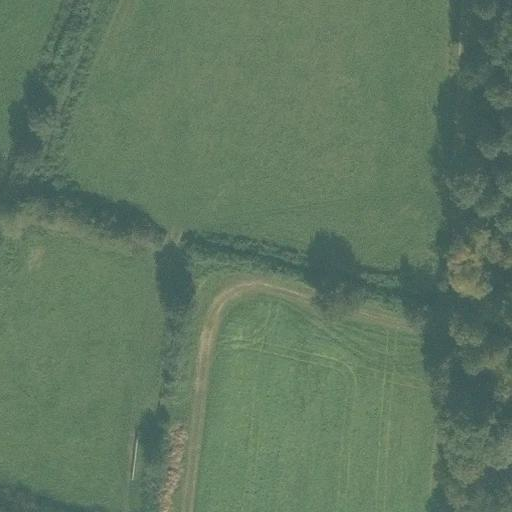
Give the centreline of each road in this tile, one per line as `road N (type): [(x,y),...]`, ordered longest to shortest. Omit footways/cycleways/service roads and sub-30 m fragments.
road 1 (track): [(458,342),(286,289),(242,288),(222,308),(192,511)]
road 2 (track): [(469,0),(458,342)]
road 3 (track): [(457,372),(453,511)]
